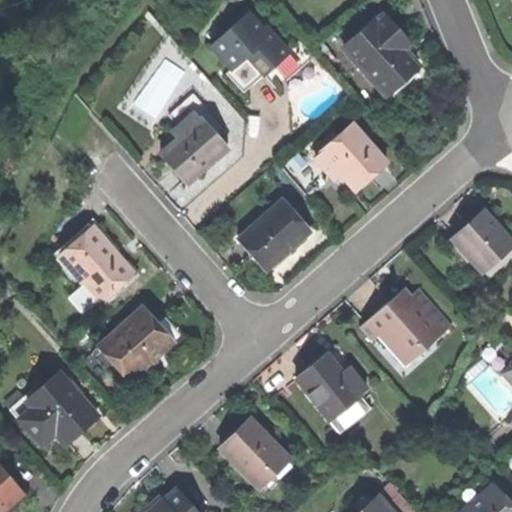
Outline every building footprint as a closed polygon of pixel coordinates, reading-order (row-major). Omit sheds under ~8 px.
[(249,13),(239,21),(242,24),(252,16),(249,13)] [(342,47),(385,95),(417,66),(409,58),(403,50),(394,40),(400,35),(383,15),(376,20),(374,18),(342,47)] [(226,73),(243,92),(259,78),(289,53),(266,26),(263,29),(252,16),(242,24),(239,21),(211,44),(232,68),(226,73)] [(409,45),(400,35),(394,40),(403,50),(409,45)] [(169,116),(179,126),(192,114),(198,120),(200,118),(216,135),(223,128),(193,94),(169,116)] [(188,185),(228,149),(216,135),(200,118),(198,120),(192,114),(179,126),(183,131),(159,153),(174,169),(188,185)] [(321,152),(315,157),(327,173),(334,167),(340,174),(354,190),(385,164),(351,124),(319,150),(321,152)] [(337,177),(340,174),(334,167),(327,173),(333,180),(337,177)] [(234,239),(261,270),(283,251),(308,230),(280,199),(234,239)] [(487,280),(511,257),(511,247),(480,212),(466,225),(450,239),(487,280)] [(83,283),(99,301),(100,302),(132,273),(121,262),(117,257),(116,256),(91,227),(59,256),(83,283)] [(85,313),(99,301),(83,283),(69,296),(85,313)] [(404,287),(397,293),(403,300),(410,293),(404,287)] [(442,334),(450,327),(435,310),(416,288),(410,293),(403,300),(397,293),(386,303),(365,321),(357,328),(369,342),(376,336),(402,367),(425,348),(429,352),(444,338),(442,334)] [(96,347),(126,381),(151,359),(171,341),(146,314),(140,307),(96,347)] [(351,372),(343,378),(338,371),(324,354),(308,366),(292,378),(295,381),(332,427),(363,402),(356,394),(364,388),(351,372)] [(511,413),(511,361),(510,364),(510,366),(498,375),(511,390),(511,412),(511,413)] [(346,365),(338,371),(343,378),(351,372),(346,365)] [(13,415),(41,446),(53,436),(61,445),(65,441),(78,430),(95,415),(74,391),(59,374),(13,415)] [(257,488),(286,459),(247,419),(233,433),(228,438),(217,448),(257,488)] [(0,511),(5,511),(8,511),(24,498),(0,467),(0,511)] [(464,506),(458,511),(511,511),(511,509),(489,484),(464,506)] [(195,511),(175,489),(160,501),(157,498),(152,503),(147,507),(149,510),(147,511),(195,511)] [(411,511),(397,496),(383,508),(374,498),(358,511),(411,511)]
